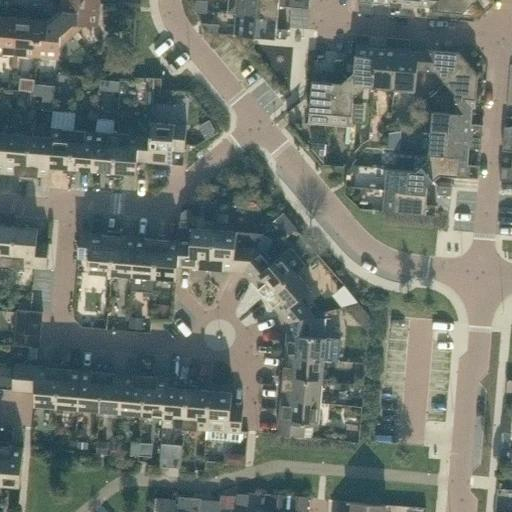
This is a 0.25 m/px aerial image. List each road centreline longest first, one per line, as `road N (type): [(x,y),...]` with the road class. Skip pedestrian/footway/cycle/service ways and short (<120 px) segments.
road 1 (residential): [(255,431),(258,388),(248,361),(232,352),(68,340),(71,199)]
road 2 (residential): [(479,277),(402,265),(366,249),(257,120)]
road 3 (residential): [(479,277),(500,37)]
road 4 (residential): [(463,511),(479,277)]
road 5 (residential): [(71,199),(158,206),(257,120)]
road 6 (residential): [(320,24),(500,37)]
road 7 (residential): [(257,120),(172,18),(171,0)]
